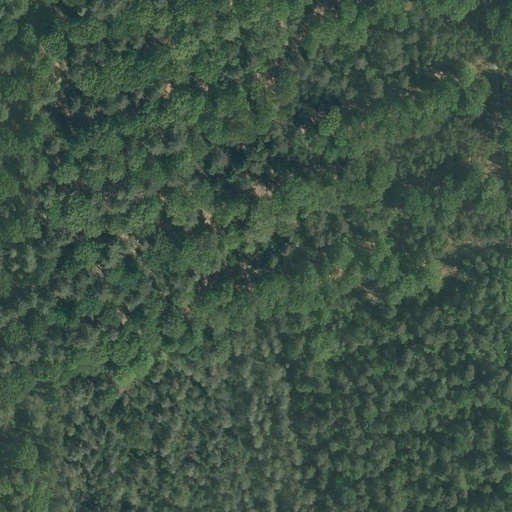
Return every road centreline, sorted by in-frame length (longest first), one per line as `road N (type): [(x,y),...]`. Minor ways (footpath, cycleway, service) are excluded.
road 1 (track): [(0,386),(511,238)]
road 2 (track): [(489,0),(511,216)]
